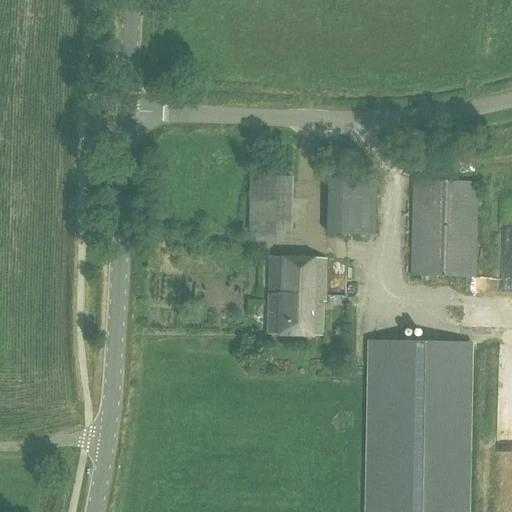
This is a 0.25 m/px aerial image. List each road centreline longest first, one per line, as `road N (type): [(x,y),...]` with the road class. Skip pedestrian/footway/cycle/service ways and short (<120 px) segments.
road 1 (unclassified): [(511,102),(388,119),(126,110)]
road 2 (tertiary): [(106,437),(126,110)]
